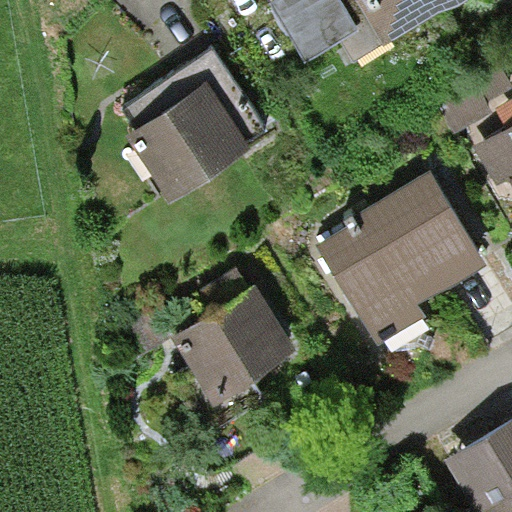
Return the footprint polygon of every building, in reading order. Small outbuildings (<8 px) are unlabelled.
[(284,0),(311,40),(367,4),(364,0),(284,0)] [(368,0),(390,37),(455,0),(368,0)] [(208,85),(124,141),(164,199),(247,143),(208,85)] [(437,173),(314,243),(366,335),(489,266),(437,173)] [(255,291),(165,346),(209,419),(300,364),(255,291)] [(511,511),(511,492),(490,503),(494,511),(511,511)]
